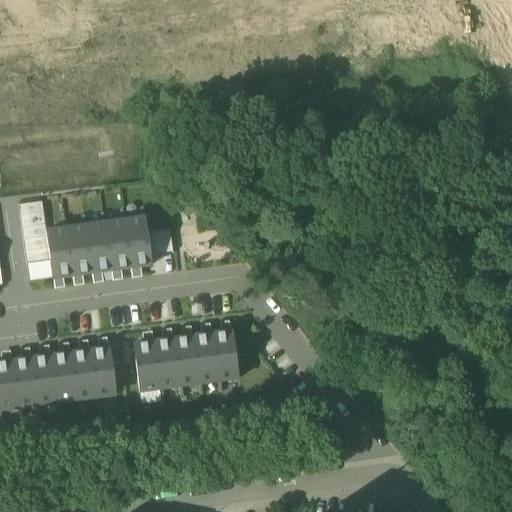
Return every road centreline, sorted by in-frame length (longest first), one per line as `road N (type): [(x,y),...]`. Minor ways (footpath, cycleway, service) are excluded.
road 1 (residential): [(0,339),(49,304),(240,279),(398,462)]
road 2 (residential): [(398,462),(107,511)]
